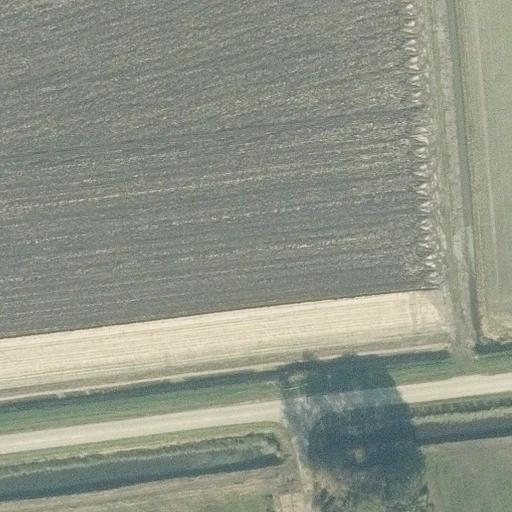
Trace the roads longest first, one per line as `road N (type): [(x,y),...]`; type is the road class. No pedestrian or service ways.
road 1 (tertiary): [(0,444),(295,407)]
road 2 (tertiary): [(295,407),(511,380)]
